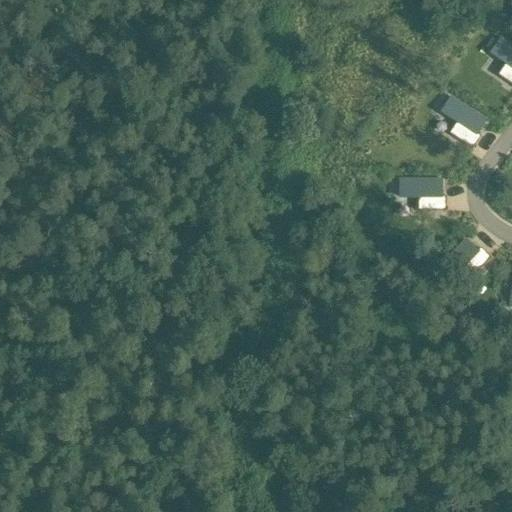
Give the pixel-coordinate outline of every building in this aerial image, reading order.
[(394,12),(378,13),(379,27),(413,26),(412,2),(422,1),(421,0),(396,0),(393,0),(394,12)] [(511,48),(499,39),(487,55),(503,66),(497,76),(511,86),(511,48)] [(449,98),(438,114),(455,125),(448,135),(471,150),(479,138),(476,136),(486,122),(449,98)] [(398,181),(398,201),(417,201),(417,213),(445,213),(445,198),(442,198),(442,182),(398,181)] [(465,241),(435,272),(449,286),(463,272),(471,280),(490,260),(480,250),(477,252),(465,241)]
